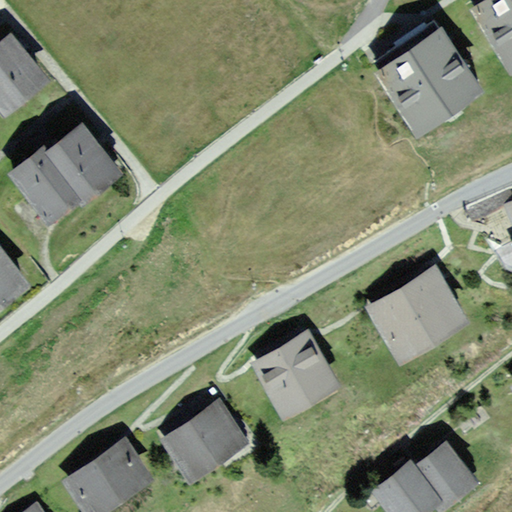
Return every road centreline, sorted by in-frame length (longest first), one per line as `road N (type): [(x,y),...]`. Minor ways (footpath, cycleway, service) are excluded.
road 1 (residential): [(0,482),(191,350),(432,211),(511,174)]
road 2 (residential): [(0,332),(354,42),(378,0)]
